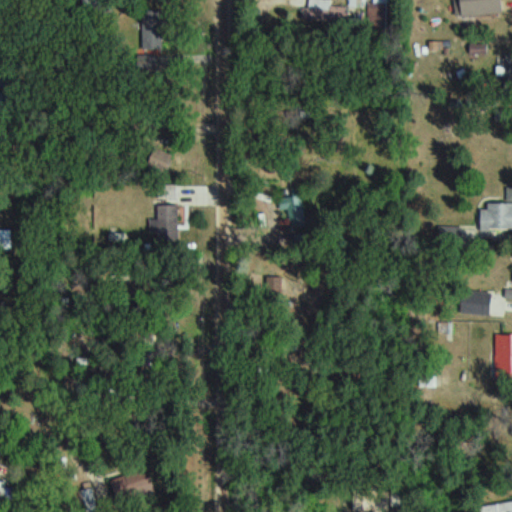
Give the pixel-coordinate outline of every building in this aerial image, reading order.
[(351,1),(311,0),(311,7),(306,7),(305,21),(351,22),(351,1)] [(465,0),(466,15),(508,13),(507,0),(465,0)] [(144,49),(165,49),(165,28),(178,28),(178,9),(144,9),(144,49)] [(283,210),(291,209),(292,227),(308,226),(304,186),(281,189),(283,210)] [(511,202),(485,202),(484,231),(511,231),(511,202)] [(162,241),(182,241),(182,204),(162,204),(162,241)] [(442,246),(467,246),(467,226),(442,226),(442,246)] [(0,248),(14,249),(14,230),(0,229),(0,248)] [(466,315),(497,315),(497,292),(466,292),(466,315)] [(78,511),(96,511),(96,476),(78,476),(78,511)] [(511,511),(511,501),(476,506),(477,511),(511,511)]
